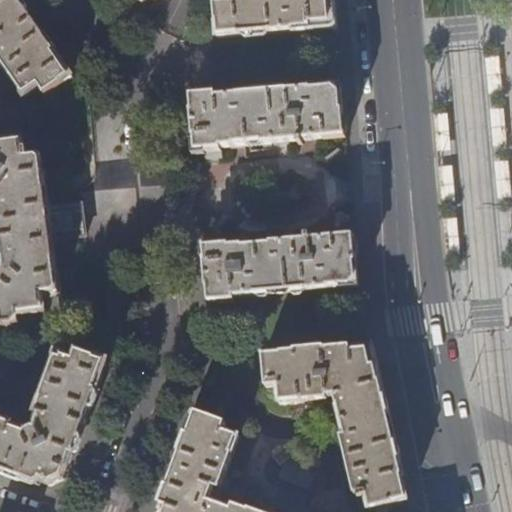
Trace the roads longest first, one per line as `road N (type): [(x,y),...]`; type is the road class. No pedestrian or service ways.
road 1 (residential): [(76,0),(124,75),(165,339),(106,511)]
road 2 (primary): [(439,413),(422,319),(393,0)]
